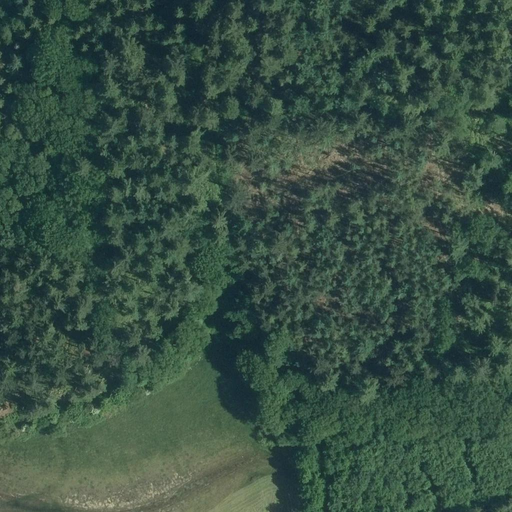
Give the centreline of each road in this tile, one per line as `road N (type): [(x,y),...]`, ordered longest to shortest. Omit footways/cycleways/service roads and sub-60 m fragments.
road 1 (track): [(0,163),(113,149),(181,181),(233,254),(298,406),(311,511)]
road 2 (track): [(511,111),(237,109),(221,131),(235,232),(229,249)]
road 3 (track): [(287,381),(315,393),(414,391),(455,403),(511,386)]
